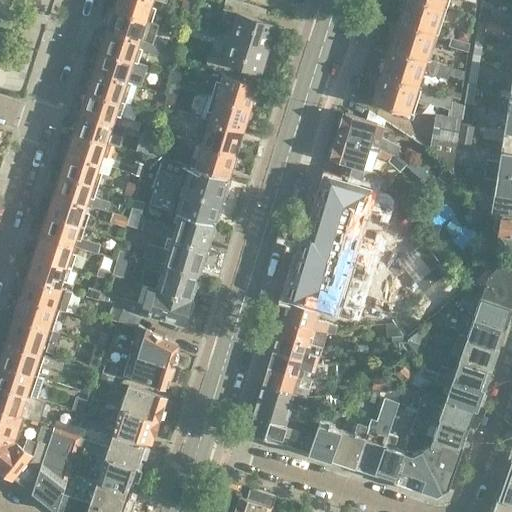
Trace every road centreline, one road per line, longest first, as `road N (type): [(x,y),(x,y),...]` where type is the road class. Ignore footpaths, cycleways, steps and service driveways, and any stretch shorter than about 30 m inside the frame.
road 1 (secondary): [(276,189),(192,440)]
road 2 (secondary): [(206,444),(276,189)]
road 3 (residential): [(401,511),(206,444)]
road 4 (secondary): [(276,189),(327,25)]
road 5 (residential): [(459,511),(511,369)]
road 6 (residential): [(36,121),(76,0)]
